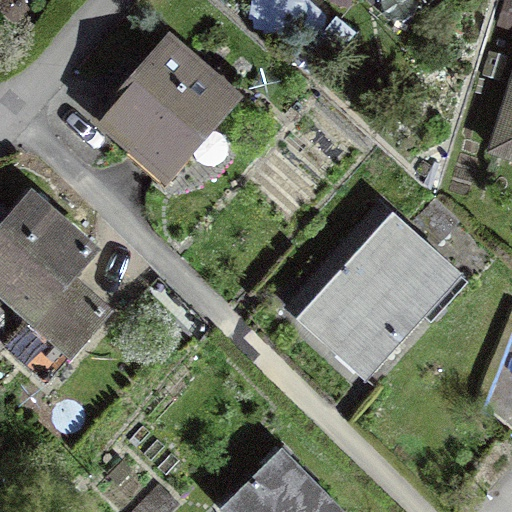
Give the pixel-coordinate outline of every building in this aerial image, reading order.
[(295,0),(251,0),(247,31),(289,38),(295,0)] [(511,32),(511,1),(508,0),(504,0),(495,26),(511,32)] [(356,36),(337,19),(320,38),(339,55),(356,36)] [(244,101),(169,35),(111,101),(118,107),(97,131),(165,190),(244,101)] [(507,54),(489,50),(482,79),(500,83),(507,54)] [(511,70),(484,157),(511,165),(511,70)] [(31,193),(0,228),(0,304),(22,324),(70,367),(115,316),(80,284),(104,257),(31,193)] [(464,281),(380,204),(281,311),(365,388),(464,281)] [(0,348),(22,324),(0,304),(0,348)] [(338,511),(282,454),(222,511),(338,511)] [(118,486),(131,471),(120,462),(107,477),(118,486)] [(172,511),(180,504),(159,484),(132,511),(172,511)]
